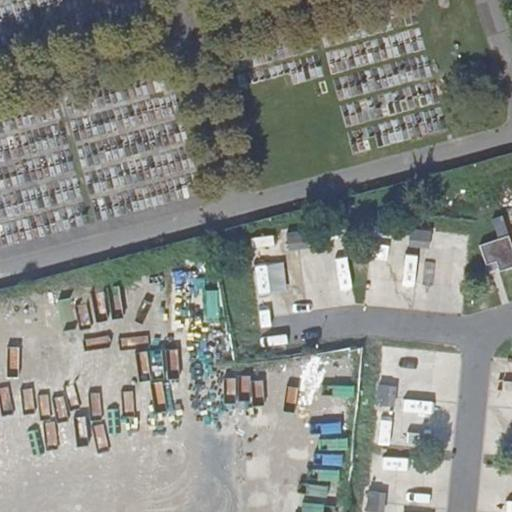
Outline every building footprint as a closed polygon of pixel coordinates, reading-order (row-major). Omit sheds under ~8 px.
[(498,239),(479,245),(485,265),(496,262),(499,271),(511,267),(511,245),(502,216),(491,219),(498,239)] [(432,232),(410,229),(407,246),(430,249),(432,232)] [(308,230),(286,232),(287,249),(309,248),(308,230)] [(211,364),(206,511),(237,511),(242,365),(211,364)] [(398,386),(380,385),(378,405),(396,406),(398,386)] [(385,511),(387,493),(369,491),(367,511),(371,511),(385,511)]
